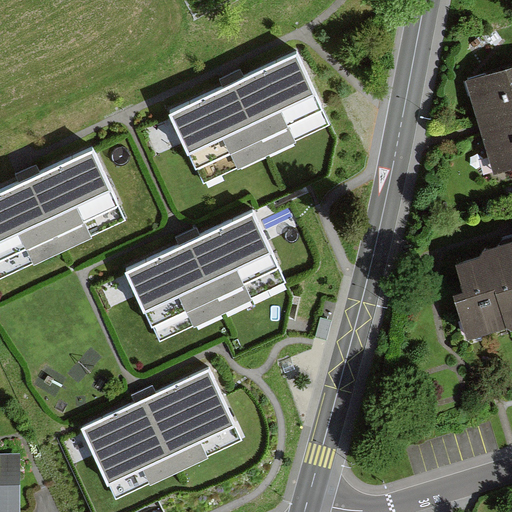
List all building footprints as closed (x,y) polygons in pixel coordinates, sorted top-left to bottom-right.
[(329,120),(296,50),(173,107),(206,178),(329,120)] [(511,159),(511,67),(473,79),(498,164),(511,159)] [(92,147),(0,189),(0,273),(124,216),(92,147)] [(252,207),(128,264),(161,335),(285,278),(252,207)] [(511,246),(455,263),(463,292),(453,295),(466,338),(511,324),(511,246)] [(209,365),(85,423),(118,493),(242,435),(209,365)] [(13,511),(14,460),(0,459),(0,511),(13,511)]
